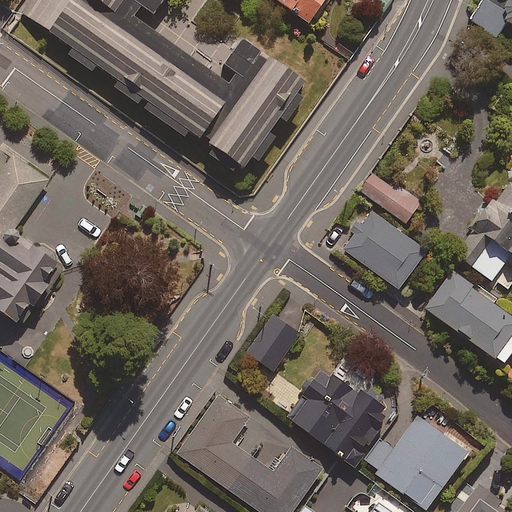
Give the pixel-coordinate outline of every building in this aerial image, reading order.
[(177,0),(28,0),(16,17),(216,166),(282,77),(177,0)] [(318,0),(281,0),(305,18),(318,0)] [(511,0),(504,12),(485,0),(484,0),(470,24),(497,41),(506,27),(511,30),(511,0)] [(58,179),(18,151),(0,176),(0,308),(33,332),(80,266),(24,227),(58,179)] [(468,231),(450,254),(492,289),(507,271),(511,274),(511,162),(511,163),(464,228),(468,231)] [(420,204),(373,176),(362,194),(409,222),(420,204)] [(426,256),(371,214),(343,252),(398,293),(426,256)] [(497,301),(455,270),(424,312),(502,371),(511,357),(511,324),(491,309),(497,301)] [(299,336),(273,317),(246,356),(273,374),(299,336)] [(355,472),(364,459),(361,457),(391,416),(381,408),(385,402),(367,388),(360,399),(321,371),(285,420),(355,472)] [(249,421),(218,398),(177,456),(254,511),(293,511),(322,473),(292,451),(273,477),(231,446),(249,421)] [(426,511),(468,455),(418,419),(394,451),(382,442),(364,468),(424,511),(426,511)] [(508,511),(507,511),(511,504),(511,490),(506,485),(497,496),(483,485),(460,511),(508,511)] [(0,507),(8,496),(0,490),(0,507)] [(212,511),(200,503),(193,511),(212,511)]
